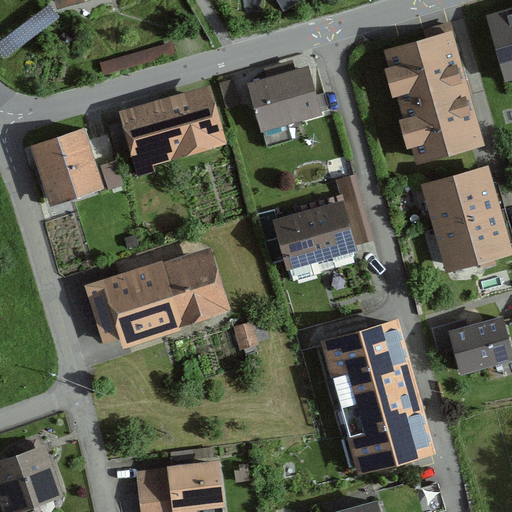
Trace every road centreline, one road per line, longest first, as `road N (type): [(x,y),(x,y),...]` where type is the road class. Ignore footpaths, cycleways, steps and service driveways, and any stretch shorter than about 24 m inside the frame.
road 1 (residential): [(5,126),(422,0)]
road 2 (residential): [(78,389),(5,126)]
road 3 (residential): [(105,511),(78,389)]
